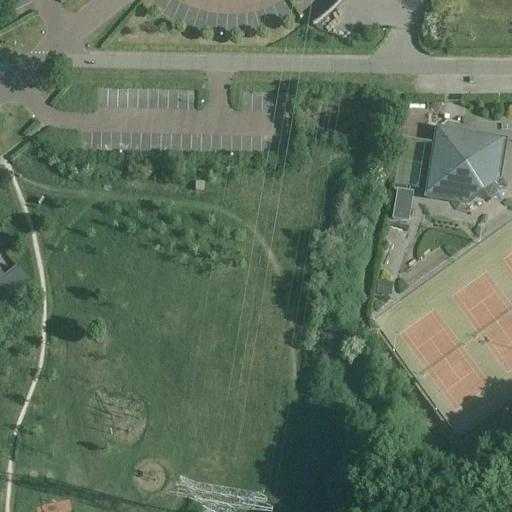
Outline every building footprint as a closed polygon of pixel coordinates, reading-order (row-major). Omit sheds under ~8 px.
[(501,140),(436,130),(425,195),(459,200),(496,174),(501,140)] [(98,168),(97,150),(87,151),(88,168),(98,168)] [(396,192),(391,222),(408,225),(413,194),(396,192)] [(28,283),(17,269),(3,280),(14,294),(28,283)] [(392,285),(379,282),(376,295),(390,297),(392,285)]
